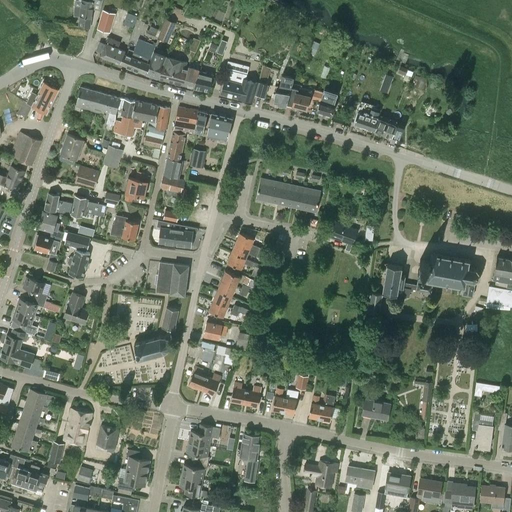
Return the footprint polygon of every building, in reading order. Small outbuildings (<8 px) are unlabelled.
[(90,28),(94,1),(94,0),(80,0),(80,7),(74,6),(73,16),(79,16),(78,27),(90,28)] [(98,29),(109,32),(115,13),(103,9),(98,29)] [(123,23),(133,27),(137,17),(128,13),(123,23)] [(167,42),(176,22),(166,18),(158,37),(167,42)] [(156,32),(147,29),(145,35),(154,38),(156,32)] [(120,63),(124,53),(125,50),(118,47),(120,41),(108,36),(105,43),(100,41),(96,50),(101,52),(100,55),(120,63)] [(197,51),(200,39),(194,37),(190,49),(197,51)] [(126,54),(124,53),(120,63),(145,74),(149,64),(147,63),(149,57),(150,58),(156,43),(153,42),(152,44),(138,39),(133,50),(128,48),(126,54)] [(222,39),(217,52),(222,54),(227,41),(222,39)] [(208,49),(215,52),(218,46),(210,43),(208,49)] [(157,78),(162,63),(166,56),(154,51),(149,64),(145,74),(157,78)] [(400,51),(398,60),(406,63),(409,53),(400,51)] [(183,85),(186,71),(189,67),(185,66),(187,61),(166,56),(162,63),(157,78),(183,85)] [(183,85),(194,88),(198,71),(199,70),(189,67),(186,71),(183,85)] [(252,102),(257,83),(245,80),(247,75),(227,70),(220,94),(252,102)] [(213,75),(198,71),(194,88),(209,91),(213,75)] [(286,106),(286,105),(291,88),(291,86),(292,86),(294,78),(282,75),(278,91),(276,90),(274,102),(278,103),(278,104),(286,106)] [(412,85),(425,89),(427,84),(426,79),(416,75),(412,85)] [(46,112),(58,89),(44,82),(37,95),(32,92),(27,102),(23,100),(17,112),(26,117),(32,105),(46,112)] [(264,96),(267,84),(259,82),(256,94),(264,96)] [(89,109),(104,113),(105,110),(108,95),(81,87),(76,104),(89,108),(89,109)] [(298,90),(291,88),(286,105),(306,110),(308,104),(309,104),(310,99),(309,98),(310,96),(297,93),(298,90)] [(311,99),(320,101),(322,93),(313,90),(311,99)] [(331,93),(324,91),(317,113),(331,117),(335,105),(336,99),(330,97),(331,93)] [(107,119),(115,121),(115,120),(115,113),(116,113),(117,110),(119,98),(108,95),(105,110),(110,112),(107,119)] [(121,114),(124,114),(132,116),(135,101),(119,98),(117,110),(122,111),(121,114)] [(135,101),(132,116),(143,118),(149,120),(155,121),(158,105),(135,101)] [(155,121),(149,120),(148,126),(165,129),(170,107),(158,105),(155,121)] [(194,131),(198,110),(178,107),(173,130),(186,133),(187,129),(194,131)] [(208,113),(198,110),(194,131),(203,134),(208,113)] [(374,130),(378,119),(357,112),(354,122),(374,130)] [(228,140),(233,118),(212,113),(207,135),(218,138),(217,142),(226,144),(227,140),(228,140)] [(120,133),(132,135),(134,124),(141,125),(143,118),(132,116),(124,114),(124,115),(122,122),(120,133)] [(374,131),(383,134),(387,122),(378,119),(374,130),(374,131)] [(113,131),(120,133),(122,122),(115,120),(115,121),(113,129),(113,131)] [(397,127),(396,126),(387,122),(383,134),(392,137),(393,134),(394,134),(393,137),(399,139),(404,125),(398,123),(397,127)] [(161,147),(165,129),(148,126),(144,144),(161,147)] [(167,157),(180,160),(186,133),(173,130),(167,157)] [(9,156),(20,160),(32,165),(41,140),(20,132),(9,156)] [(77,158),(83,138),(68,133),(61,153),(77,158)] [(114,153),(119,155),(121,150),(109,145),(108,148),(107,151),(114,153)] [(189,163),(202,166),(205,151),(192,148),(189,163)] [(110,165),(114,153),(107,151),(103,162),(110,165)] [(119,155),(114,153),(110,165),(116,166),(119,155)] [(180,160),(167,157),(163,174),(179,178),(182,166),(183,161),(180,160)] [(94,187),(99,171),(80,166),(76,182),(94,187)] [(0,187),(4,189),(5,186),(16,190),(24,171),(12,167),(9,174),(0,171),(0,187)] [(135,178),(135,179),(129,177),(125,193),(126,193),(125,199),(131,200),(133,195),(144,197),(148,181),(142,180),(144,172),(138,171),(137,174),(135,178)] [(182,192),(185,180),(163,175),(160,186),(168,188),(166,193),(181,197),(182,192)] [(265,199),(268,183),(269,179),(260,177),(256,198),(265,199)] [(277,181),(269,179),(268,183),(265,199),(273,201),(277,181)] [(282,203),(286,183),(277,181),(273,201),(282,203)] [(294,185),(286,183),(282,203),(290,205),(294,185)] [(299,207),(303,187),(294,185),(290,205),(299,207)] [(311,188),(303,187),(299,207),(307,209),(311,188)] [(311,188),(307,209),(316,210),(320,190),(311,188)] [(367,188),(365,195),(371,197),(373,190),(367,188)] [(62,200),(62,202),(58,201),(59,195),(49,192),(45,208),(70,214),(73,203),(62,200)] [(117,203),(119,194),(107,192),(105,200),(117,203)] [(86,212),(98,214),(100,203),(91,201),(85,200),(86,198),(76,195),(71,213),(82,215),(83,213),(86,214),(86,212)] [(100,203),(98,214),(104,216),(106,205),(100,203)] [(177,222),(179,213),(165,210),(163,219),(177,222)] [(58,224),(55,223),(57,215),(43,211),(39,227),(51,231),(50,236),(62,239),(64,233),(56,231),(58,224)] [(114,223),(112,223),(110,233),(135,239),(138,222),(127,220),(127,217),(116,215),(114,223)] [(177,230),(178,224),(158,220),(157,226),(160,227),(158,242),(159,242),(175,244),(177,230)] [(350,251),(358,229),(335,220),(330,236),(347,243),(345,249),(350,251)] [(191,247),(193,233),(196,234),(198,228),(178,224),(177,230),(175,244),(191,246),(191,247)] [(364,239),(372,240),(374,225),(366,224),(364,239)] [(94,230),(88,228),(86,235),(92,236),(94,230)] [(86,249),(87,249),(90,237),(67,231),(64,243),(76,246),(73,257),(71,256),(68,257),(67,262),(69,264),(71,264),(69,273),(83,277),(85,269),(87,260),(89,252),(85,251),(86,249)] [(240,232),(235,242),(262,254),(264,249),(252,244),(254,238),(240,232)] [(34,248),(48,252),(55,254),(59,241),(38,235),(36,240),(35,240),(33,245),(35,246),(34,248)] [(235,242),(231,252),(245,258),(248,253),(260,258),(262,254),(235,242)] [(417,280),(417,284),(416,289),(431,292),(433,282),(440,283),(440,284),(441,285),(441,283),(452,285),(451,286),(453,287),(453,285),(460,286),(459,293),(462,294),(462,295),(472,296),(474,282),(475,282),(475,281),(478,278),(479,279),(480,278),(479,277),(480,273),(481,273),(481,272),(479,272),(477,269),(478,268),(477,267),(476,268),(468,267),(469,262),(470,262),(471,260),(469,260),(469,259),(469,258),(468,257),(467,259),(458,257),(458,256),(456,256),(456,257),(446,255),(446,254),(445,253),(444,255),(435,253),(435,252),(433,251),(433,253),(431,253),(430,261),(421,260),(421,259),(420,259),(421,260),(419,269),(418,270),(420,270),(422,270),(421,272),(422,273),(424,274),(426,273),(427,271),(428,271),(426,281),(417,280)] [(258,264),(251,261),(245,258),(231,252),(227,262),(241,268),(244,263),(256,268),(258,264)] [(487,298),(486,300),(511,305),(511,297),(511,289),(511,283),(511,259),(497,257),(492,279),(495,280),(494,286),(489,285),(488,290),(487,293),(487,298)] [(53,270),(56,261),(49,259),(46,268),(53,270)] [(159,261),(156,290),(156,291),(185,295),(189,265),(159,261)] [(416,289),(417,284),(404,282),(405,274),(401,273),(402,266),(387,264),(382,291),(409,296),(410,290),(413,291),(413,289),(416,289)] [(221,281),(235,287),(240,277),(225,271),(221,281)] [(32,290),(30,295),(41,299),(43,293),(41,293),(45,283),(26,276),(22,287),(32,290)] [(256,286),(258,281),(246,276),(244,281),(256,286)] [(231,296),(235,287),(221,281),(217,290),(231,297),(231,296)] [(231,297),(217,290),(213,300),(227,306),(231,297)] [(84,323),(89,310),(81,307),(85,296),(73,291),(69,303),(68,303),(63,316),(84,323)] [(379,313),(382,293),(370,291),(367,311),(379,313)] [(19,298),(16,308),(34,314),(37,304),(39,305),(41,299),(30,295),(28,301),(19,298)] [(208,311),(223,317),(227,306),(213,300),(208,311)] [(232,309),(239,312),(246,315),(252,317),(255,312),(241,306),(241,307),(234,304),(232,309)] [(178,309),(166,307),(162,327),(168,328),(166,335),(165,335),(165,337),(161,336),(160,335),(159,335),(159,336),(134,343),(138,359),(155,355),(155,356),(156,356),(156,354),(163,352),(164,354),(166,353),(165,352),(168,350),(169,351),(170,350),(169,349),(169,347),(170,345),(172,345),(172,344),(170,343),(169,341),(171,339),(171,338),(169,338),(171,329),(174,330),(178,309)] [(16,308),(12,319),(21,322),(20,327),(19,330),(34,335),(37,327),(31,325),(34,314),(16,308)] [(241,324),(243,318),(231,315),(229,321),(241,324)] [(225,335),(227,326),(222,325),(206,322),(204,336),(219,339),(220,334),(225,335)] [(0,356),(29,366),(34,353),(19,348),(22,339),(25,340),(28,333),(12,328),(10,335),(6,334),(0,353),(0,356)] [(245,350),(249,334),(239,332),(235,348),(245,350)] [(61,335),(55,333),(52,341),(58,343),(61,335)] [(218,345),(216,353),(224,355),(226,347),(218,345)] [(226,355),(224,362),(232,364),(235,350),(226,347),(224,355),(226,355)] [(211,362),(214,353),(205,351),(202,360),(211,362)] [(78,353),(76,359),(82,361),(84,355),(78,353)] [(320,365),(319,367),(332,369),(333,363),(321,360),(320,365)] [(302,364),(300,375),(308,377),(310,366),(311,362),(303,361),(302,364)] [(188,385),(201,390),(206,376),(201,374),(203,369),(195,366),(188,385)] [(45,368),(44,376),(59,379),(60,372),(45,368)] [(345,386),(348,374),(342,373),(339,385),(345,386)] [(212,378),(206,376),(201,390),(214,395),(221,376),(213,374),(212,378)] [(306,389),(308,377),(300,375),(298,375),(296,387),(306,389)] [(414,381),(414,385),(424,386),(420,418),(425,419),(427,400),(430,400),(432,382),(425,381),(425,382),(414,381)] [(230,401),(244,404),(247,389),(241,388),(242,383),(234,382),(230,401)] [(476,382),(475,389),(482,390),(499,393),(500,386),(476,382)] [(7,386),(8,386),(0,383),(0,396),(1,397),(0,399),(0,410),(6,412),(8,406),(8,405),(13,388),(7,386)] [(252,391),(247,389),(244,404),(257,407),(261,387),(253,386),(252,391)] [(275,395),(272,410),(283,412),(286,397),(281,396),(283,389),(277,387),(275,395)] [(27,399),(48,407),(48,406),(43,405),(46,397),(51,399),(53,395),(30,388),(27,399)] [(286,397),(283,412),(294,414),(297,399),(298,390),(287,388),(286,397)] [(333,406),(334,399),(335,396),(324,394),(322,404),(319,419),(330,421),(333,406)] [(308,417),(319,419),(322,404),(318,403),(319,396),(313,395),(312,402),(311,402),(308,417)] [(23,411),(45,418),(39,416),(42,408),(47,410),(48,407),(27,399),(23,411)] [(386,420),(390,404),(365,399),(362,415),(386,420)] [(92,412),(71,407),(64,439),(85,444),(92,412)] [(45,418),(23,411),(19,422),(36,427),(38,419),(44,421),(45,418)] [(511,425),(505,424),(506,413),(500,412),(498,429),(504,430),(501,448),(511,449),(511,425)] [(474,414),(472,429),(478,430),(476,448),(489,450),(492,426),(493,421),(493,416),(480,414),(474,414)] [(36,427),(19,422),(15,433),(37,440),(32,439),(35,431),(40,432),(41,429),(36,427)] [(191,429),(188,441),(209,445),(211,436),(218,438),(220,428),(200,424),(199,431),(191,429)] [(114,452),(119,429),(102,425),(98,443),(108,446),(107,450),(114,452)] [(37,440),(15,433),(11,445),(28,450),(31,442),(36,444),(37,440)] [(248,458),(246,471),(244,481),(254,482),(258,460),(256,459),(261,436),(244,433),(240,456),(248,458)] [(63,444),(54,441),(50,460),(59,462),(63,444)] [(207,455),(209,445),(188,441),(186,451),(194,453),(193,459),(208,462),(209,455),(207,455)] [(130,456),(127,468),(147,472),(149,459),(138,457),(140,450),(128,448),(127,455),(130,456)] [(0,474),(10,478),(17,456),(11,454),(8,462),(0,458),(0,474)] [(25,459),(17,456),(10,478),(13,479),(13,481),(24,485),(29,470),(22,468),(25,459)] [(184,464),(181,474),(202,479),(205,468),(207,469),(208,462),(193,459),(192,465),(184,464)] [(304,472),(317,475),(315,483),(331,486),(334,471),(336,471),(338,463),(320,459),(319,465),(305,462),(304,472)] [(47,466),(54,468),(56,462),(49,460),(47,466)] [(98,486),(102,465),(96,463),(90,484),(98,486)] [(31,464),(29,470),(24,485),(36,489),(37,487),(43,489),(48,474),(38,471),(39,467),(31,464)] [(372,487),(375,469),(348,465),(346,480),(357,482),(357,485),(372,487)] [(92,469),(81,466),(77,478),(88,482),(92,469)] [(144,485),(147,472),(127,468),(126,478),(120,477),(118,487),(132,490),(134,483),(144,485)] [(58,469),(56,476),(65,478),(67,471),(58,469)] [(388,472),(385,492),(386,492),(385,493),(406,496),(410,475),(388,472)] [(200,489),(202,479),(181,474),(179,485),(187,487),(186,493),(201,496),(202,489),(200,489)] [(420,478),(417,497),(422,498),(422,500),(438,503),(439,502),(440,493),(441,483),(433,482),(430,481),(430,480),(420,478)] [(75,483),(74,492),(88,494),(90,487),(75,483)] [(447,511),(449,502),(473,504),(475,486),(464,486),(464,484),(453,483),(452,492),(446,491),(445,502),(443,502),(442,503),(441,511),(447,511)] [(90,487),(88,494),(100,497),(102,488),(90,485),(90,487)] [(345,493),(346,486),(338,485),(337,492),(345,493)] [(503,502),(504,487),(482,485),(481,500),(503,502)] [(114,491),(102,488),(100,497),(112,499),(113,494),(114,491)] [(312,509),(316,489),(308,488),(304,508),(312,509)] [(378,490),(375,505),(383,507),(385,493),(386,492),(385,492),(378,490)] [(364,495),(354,493),(351,510),(361,511),(364,495)] [(117,495),(113,494),(112,499),(112,500),(126,503),(138,505),(139,499),(117,495)] [(415,511),(417,507),(415,506),(416,497),(410,496),(407,511),(415,511)] [(0,511),(18,511),(20,509),(16,508),(7,505),(9,500),(0,497),(0,508),(2,509),(0,511)] [(183,505),(181,511),(212,511),(213,510),(220,511),(221,507),(202,503),(201,508),(183,505)]
